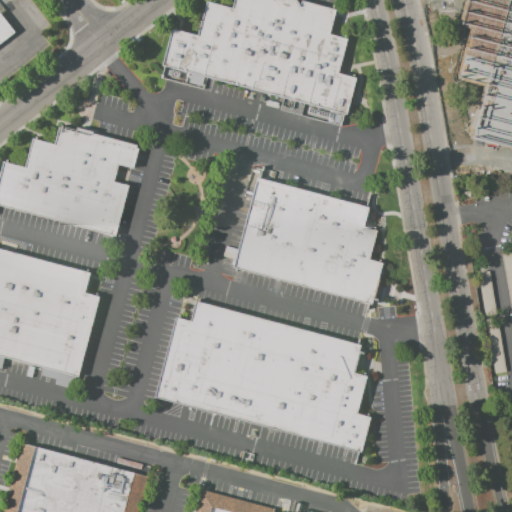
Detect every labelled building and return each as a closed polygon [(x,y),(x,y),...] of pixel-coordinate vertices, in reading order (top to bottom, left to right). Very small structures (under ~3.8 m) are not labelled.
[(233,0),(295,0),(298,4),(298,8),(300,1),(335,10),(328,34),(346,39),(337,73),(356,78),(345,115),(206,76),(202,89),(161,77),(164,66),(162,66),(172,30),(197,37),(206,2),(231,9),(233,0)] [(0,14),(14,32),(0,43),(0,14)] [(63,126),(142,147),(118,239),(0,207),(0,178),(4,163),(28,169),(35,142),(57,148),(63,126)] [(256,178),(368,208),(362,228),(376,231),(368,260),(381,263),(370,304),(232,267),(256,178)] [(0,250),(90,274),(85,294),(99,298),(78,378),(0,357),(0,250)] [(194,301),(359,346),(352,373),(366,377),(356,414),(371,418),(361,453),(153,396),(174,317),(189,321),(194,301)] [(5,511),(23,444),(145,475),(135,511),(5,511)] [(193,511),(199,490),(273,509),(272,511),(193,511)]
